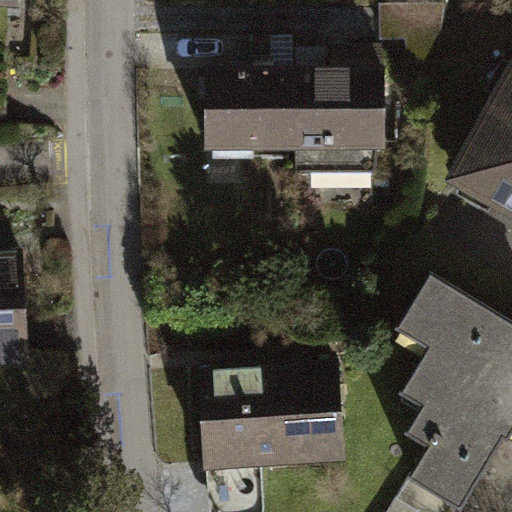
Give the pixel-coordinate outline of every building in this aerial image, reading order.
[(0,0),(0,11),(10,12),(10,0),(0,0)] [(445,5),(388,3),(387,39),(413,40),(413,67),(444,68),(445,5)] [(380,181),(383,50),(335,49),(335,72),(296,71),(294,162),(293,178),(380,181)] [(294,162),(296,71),(210,69),(207,159),(294,162)] [(511,72),(455,174),(511,206),(511,72)] [(0,376),(50,373),(43,258),(0,260),(0,376)] [(457,511),(511,420),(511,320),(432,273),(403,322),(433,340),(405,387),(424,397),(408,425),(431,439),(388,511),(457,511)] [(343,353),(199,366),(210,500),(212,510),(212,511),(262,511),(263,511),(264,497),(263,463),(352,455),(343,353)]
